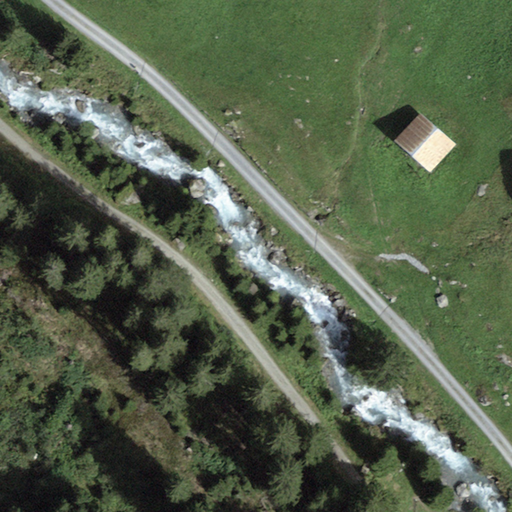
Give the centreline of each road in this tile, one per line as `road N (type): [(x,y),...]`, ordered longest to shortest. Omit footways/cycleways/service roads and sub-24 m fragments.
road 1 (track): [(96,0),(458,345),(511,422)]
road 2 (track): [(0,123),(222,259),(425,511)]
